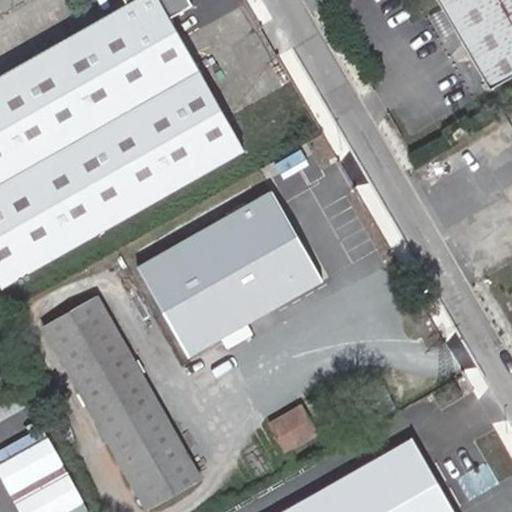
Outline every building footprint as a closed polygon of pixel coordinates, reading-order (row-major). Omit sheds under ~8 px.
[(123,0),(126,4),(0,75),(0,282),(3,287),(244,150),(168,18),(192,4),(189,0),(123,0)] [(511,0),(436,0),(489,89),(511,76),(511,0)] [(138,267),(188,357),(322,281),(272,192),(138,267)] [(96,296),(43,327),(148,509),(200,480),(96,296)] [(0,420),(29,404),(21,390),(0,401),(0,420)] [(303,408),(273,425),(287,449),(316,432),(303,408)] [(412,436),(401,442),(414,463),(424,457),(412,436)] [(414,463),(401,442),(280,511),(455,511),(424,457),(414,463)]
